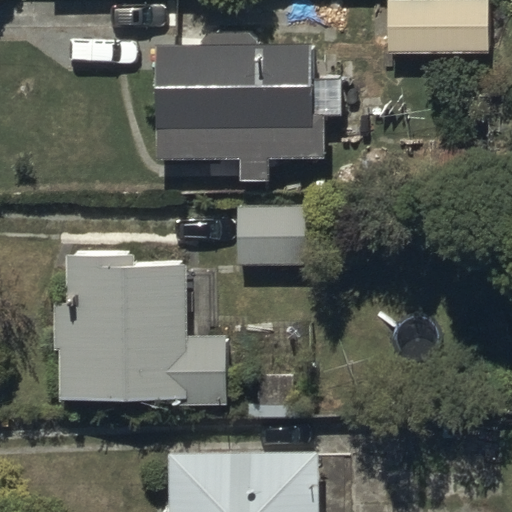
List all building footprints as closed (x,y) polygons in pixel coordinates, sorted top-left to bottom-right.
[(487,0),(387,0),(388,52),(488,50),(487,0)] [(317,42),(158,39),(155,156),(241,158),(241,178),(269,179),(269,155),(326,156),(326,115),(340,115),(341,73),(317,73),(317,42)] [(318,262),(318,206),(241,204),(239,260),(318,262)] [(222,396),(222,329),(189,329),(189,261),(136,261),(136,253),(70,253),(70,296),(56,296),(56,345),(65,345),(65,396),(222,396)] [(316,511),(316,449),(169,449),(169,506),(157,506),(156,511),(316,511)]
